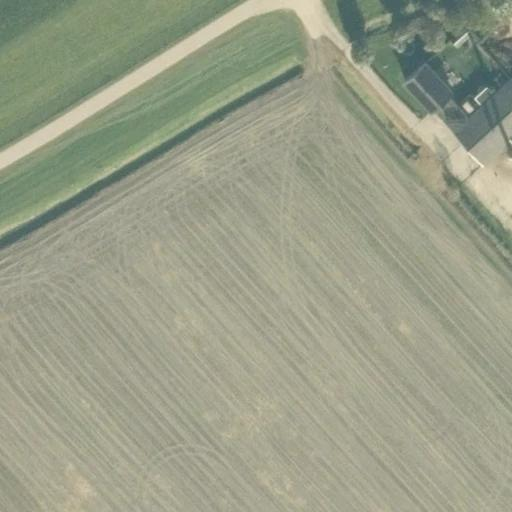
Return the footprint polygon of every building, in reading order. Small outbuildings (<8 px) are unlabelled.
[(476,41),(484,34),(471,18),(462,26),(470,34),(476,41)] [(456,46),(470,34),(462,26),(449,37),(456,46)] [(511,77),(468,117),(449,96),(452,93),(424,63),(405,81),(432,111),(434,110),(454,131),(453,132),(482,164),(510,139),(511,140),(511,77)] [(486,85),(474,96),(479,101),(491,91),(486,85)] [(466,100),(462,104),(469,112),(473,108),(466,100)]
